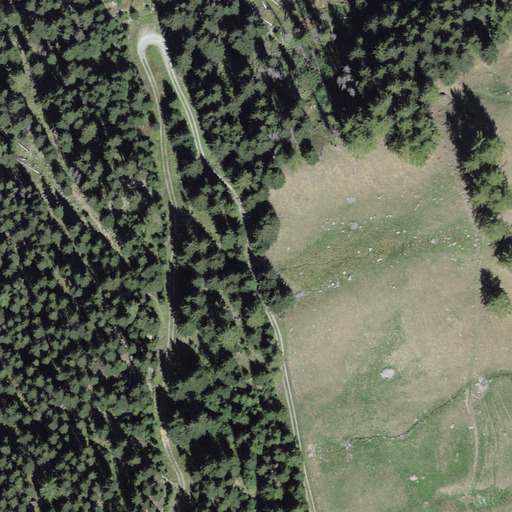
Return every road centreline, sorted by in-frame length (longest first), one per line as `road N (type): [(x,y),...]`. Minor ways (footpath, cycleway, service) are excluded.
road 1 (track): [(177,220),(162,115),(141,53),(147,41),(161,42),(200,151),(239,202),(278,335),(312,506)]
road 2 (track): [(177,220),(163,403),(183,489),(178,511)]
